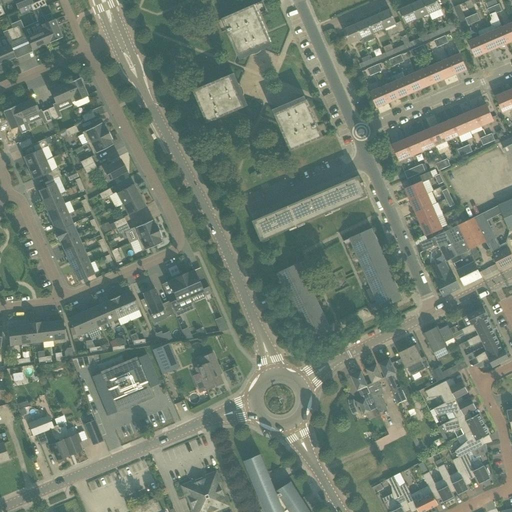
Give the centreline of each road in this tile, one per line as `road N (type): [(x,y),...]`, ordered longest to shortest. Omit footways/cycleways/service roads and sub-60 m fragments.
road 1 (residential): [(64,299),(171,253),(180,240),(85,51)]
road 2 (secondary): [(261,337),(233,262),(143,90)]
road 3 (tertiary): [(0,508),(219,417)]
road 4 (residential): [(436,313),(369,159)]
road 5 (residential): [(358,133),(511,68)]
road 6 (residential): [(242,217),(369,159)]
road 7 (residential): [(5,192),(20,199),(64,299)]
